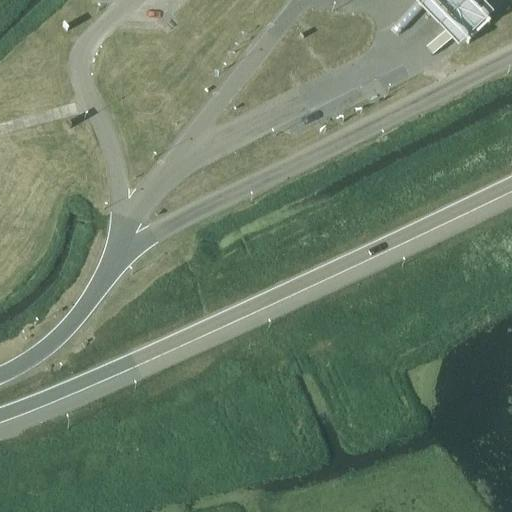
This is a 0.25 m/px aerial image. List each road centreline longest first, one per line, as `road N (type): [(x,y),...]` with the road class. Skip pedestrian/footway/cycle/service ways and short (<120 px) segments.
road 1 (motorway): [(0,417),(511,186)]
road 2 (motorway): [(0,377),(52,346),(114,270)]
